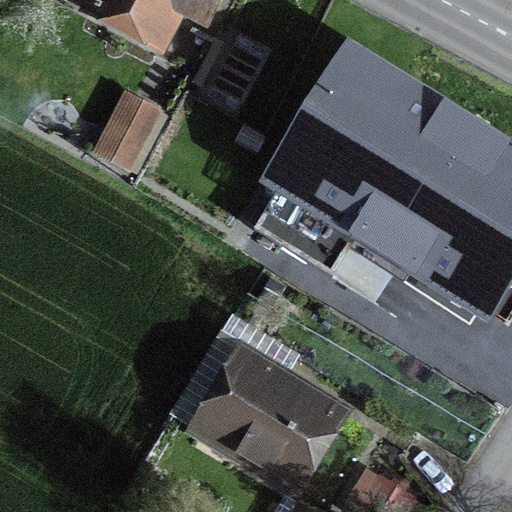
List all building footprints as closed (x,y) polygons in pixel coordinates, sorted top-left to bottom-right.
[(104,0),(94,20),(163,55),(185,13),(214,28),(228,0),(104,0)] [(477,312),(511,256),(511,153),(360,59),(254,231),(329,278),(355,236),(477,312)] [(125,103),(110,133),(149,151),(163,121),(125,103)] [(135,181),(149,151),(110,133),(96,163),(135,181)] [(424,357),(443,327),(361,275),(342,306),(424,357)] [(294,497),(340,425),(249,368),(203,439),(294,497)] [(409,511),(364,487),(349,511),(409,511)]
